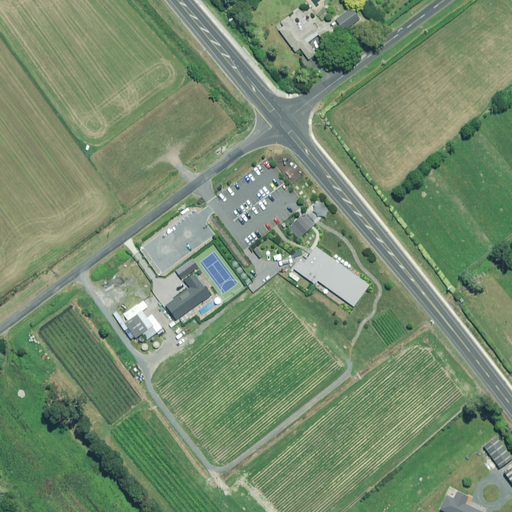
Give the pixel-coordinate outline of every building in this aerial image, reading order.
[(360,19),(353,8),(335,20),(342,31),(360,19)] [(288,17),(281,22),(285,27),(279,31),(295,53),(300,49),(308,60),(315,54),(307,43),(318,35),(321,40),(328,36),(322,28),(320,30),(314,23),(308,27),(300,33),(288,17)] [(315,224),(305,212),(291,223),(301,235),(315,224)] [(299,238),(294,242),(298,247),(303,242),(299,238)] [(316,280),(351,305),(366,285),(313,247),(302,261),(300,260),(294,269),(314,283),(316,280)] [(205,290),(199,282),(193,275),(184,281),(190,289),(166,306),(176,320),(210,296),(205,290)] [(146,341),(149,339),(152,343),(156,340),(153,336),(158,333),(157,333),(142,311),(125,324),(136,339),(137,338),(141,343),(146,340),(146,341)] [(511,459),(511,458),(496,438),(483,447),(499,469),(511,459)]
